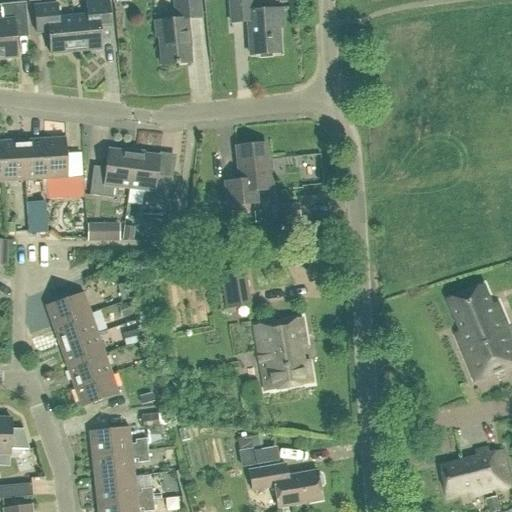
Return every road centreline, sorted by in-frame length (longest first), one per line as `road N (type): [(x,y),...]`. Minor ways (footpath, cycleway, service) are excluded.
road 1 (residential): [(374,511),(352,160),(333,99)]
road 2 (residential): [(0,97),(140,115),(333,99)]
road 3 (residential): [(67,511),(27,381),(16,380)]
road 4 (residential): [(16,380),(23,280),(62,276)]
